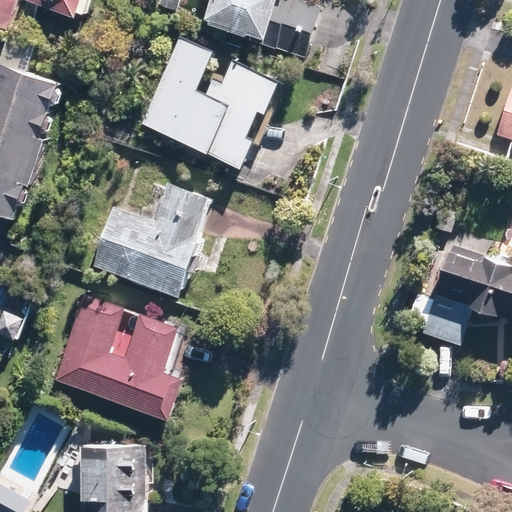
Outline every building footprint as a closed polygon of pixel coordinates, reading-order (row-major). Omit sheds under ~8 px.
[(19,0),(0,0),(0,21),(13,25),(19,0)] [(90,0),(53,0),(87,10),(90,0)] [(217,0),(212,16),(263,32),(261,38),(308,53),(323,6),(304,0),(217,0)] [(219,53),(191,41),(155,125),(250,165),(286,81),(240,62),(230,84),(210,75),(219,53)] [(65,85),(3,66),(0,74),(0,201),(26,210),(65,85)] [(511,95),(500,132),(511,136),(511,95)] [(164,220),(118,206),(100,262),(190,291),(221,198),(176,183),(164,220)] [(511,318),(511,264),(461,245),(443,293),(511,318)] [(433,320),(428,333),(466,345),(476,315),(439,303),(441,296),(414,287),(406,311),(433,320)] [(127,307),(92,296),(69,373),(184,408),(194,376),(173,370),(187,325),(150,314),(137,359),(114,352),(127,307)] [(157,511),(156,439),(86,439),(87,511),(157,511)] [(28,511),(33,503),(0,485),(0,508),(7,511),(28,511)]
